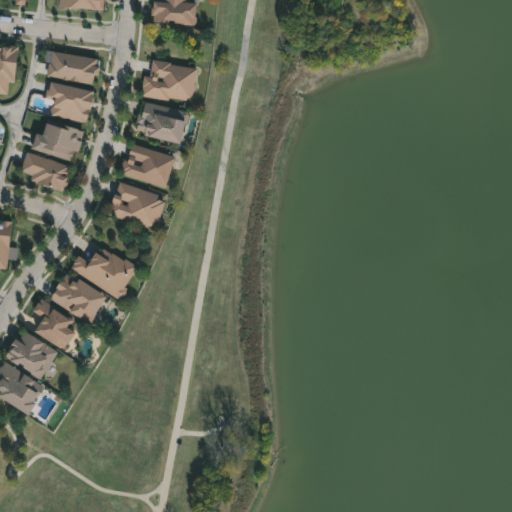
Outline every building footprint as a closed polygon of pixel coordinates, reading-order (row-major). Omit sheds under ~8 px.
[(105,0),(105,9),(59,7),(59,0),(105,0)] [(188,0),(188,3),(196,3),(195,17),(198,17),(197,26),(152,22),(152,16),(151,16),(152,2),(158,3),(158,0),(188,0)] [(19,47),(15,84),(9,83),(8,96),(0,94),(0,48),(1,48),(1,47),(10,48),(10,46),(19,47)] [(98,59),(96,66),(99,67),(98,77),(96,77),(94,85),(46,77),(49,63),(52,64),(53,52),(98,59)] [(145,96),(142,85),(144,75),(150,76),(153,59),(197,67),(191,97),(186,100),(169,97),(168,100),(145,96)] [(92,95),(86,124),(51,117),(54,101),(44,99),(48,82),(91,92),(90,95),(92,95)] [(190,114),(187,124),(183,123),(179,142),(144,134),(144,131),(136,129),(138,122),(136,122),(138,112),(142,113),(145,101),(188,111),(188,113),(190,114)] [(45,123),(83,133),(78,153),(75,152),(72,162),(29,151),(34,134),(41,136),(45,123)] [(178,158),(168,189),(122,175),(123,171),(121,170),(124,160),(128,161),(133,144),(178,158)] [(69,182),(66,192),(31,181),(33,176),(22,172),(28,153),(72,167),(67,182),(69,182)] [(109,215),(118,182),(166,196),(156,229),(109,215)] [(0,221),(12,223),(6,271),(0,270),(0,221)] [(138,262),(135,269),(125,285),(127,287),(126,294),(120,299),(71,267),(78,255),(89,261),(95,250),(100,253),(104,248),(124,259),(126,257),(138,262)] [(66,274),(79,276),(106,295),(95,312),(97,314),(90,323),(50,297),(56,288),(56,286),(60,280),(63,279),(66,274)] [(42,298),(74,319),(69,326),(75,329),(62,349),(34,329),(42,317),(32,311),(38,301),(42,298)] [(25,329),(58,351),(40,379),(21,367),(22,365),(18,362),(17,364),(4,355),(9,345),(15,337),(19,339),(25,329)] [(0,365),(4,360),(44,385),(38,396),(36,395),(33,399),(35,400),(29,409),(25,410),(0,394),(0,365)]
